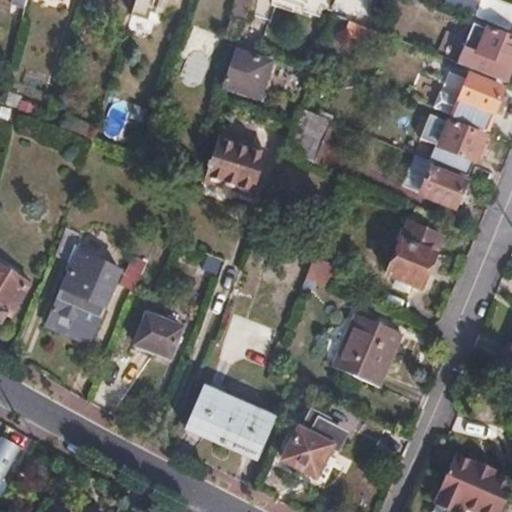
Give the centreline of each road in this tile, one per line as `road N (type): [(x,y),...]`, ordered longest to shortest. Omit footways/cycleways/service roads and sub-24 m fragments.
road 1 (residential): [(511,176),(454,318),(457,361),(396,511)]
road 2 (residential): [(0,381),(231,511)]
